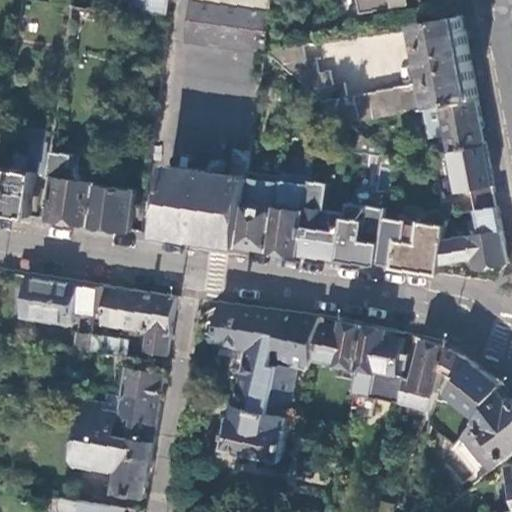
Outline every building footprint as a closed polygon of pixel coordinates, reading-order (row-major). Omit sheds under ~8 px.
[(128,0),(127,8),(171,15),(172,0),(128,0)] [(268,48),(274,0),(194,0),(189,39),(267,51),(268,49),(268,48)] [(360,0),(363,12),(414,2),(413,0),(360,0)] [(121,23),(123,10),(74,4),(72,18),(121,23)] [(479,98),(464,13),(422,20),(437,105),(446,104),(479,98)] [(304,41),(268,48),(268,49),(280,61),(307,57),(304,41)] [(318,56),(307,57),(280,61),(295,74),(320,70),(318,56)] [(332,68),(320,70),(295,74),(309,86),(334,83),(332,68)] [(324,100),(349,96),(346,81),(334,83),(309,86),(324,100)] [(405,112),(421,109),(416,82),(400,86),(405,112)] [(390,114),(405,112),(400,86),(386,89),(390,114)] [(390,114),(386,89),(371,92),(376,117),(390,114)] [(376,117),(371,92),(357,95),(361,120),(376,117)] [(361,120),(357,95),(349,96),(324,100),(350,122),(361,120)] [(488,144),(479,98),(446,104),(450,127),(454,151),(456,150),(488,144)] [(29,168),(1,163),(0,163),(0,210),(33,215),(39,170),(44,170),(50,128),(26,125),(22,151),(30,152),(29,168)] [(454,151),(450,127),(436,129),(439,145),(441,153),(454,151)] [(384,153),(358,130),(355,151),(384,155),(384,153)] [(495,184),(488,144),(456,150),(463,189),(495,184)] [(441,153),(439,145),(427,147),(429,156),(441,153)] [(155,159),(145,231),(234,246),(247,173),(253,151),(236,149),(233,173),(155,159)] [(73,153),(53,150),(50,174),(55,175),(49,217),(93,223),(99,182),(99,181),(76,178),(78,165),(72,164),(73,153)] [(312,174),(283,169),(282,173),(272,249),(301,253),(311,178),(312,174)] [(272,249),(282,173),(247,173),(234,246),(272,249)] [(311,178),(301,253),(340,258),(343,236),(322,233),(329,180),(311,178)] [(93,223),(132,229),(138,188),(99,182),(93,223)] [(452,210),(469,211),(470,195),(453,193),(452,210)] [(348,201),(343,236),(340,258),(380,264),(389,207),(348,201)] [(499,205),(478,209),(482,233),(444,239),(441,262),(475,256),(477,267),(509,261),(499,205)] [(444,239),(446,225),(423,222),(420,243),(399,239),(395,266),(440,272),(441,262),(444,239)] [(96,308),(100,284),(36,275),(32,297),(27,296),(24,313),(74,321),(77,305),(96,308)] [(147,348),(168,351),(178,295),(109,285),(104,319),(150,328),(147,348)] [(248,346),(236,403),(264,410),(284,310),(221,301),(216,341),(248,346)] [(225,448),(282,460),(289,429),(292,415),(290,414),(296,388),(308,390),(322,316),(284,310),(264,410),(236,403),(233,418),(231,417),(225,448)] [(368,324),(346,320),(345,325),(326,322),(320,358),(360,365),(368,324)] [(368,324),(360,365),(378,368),(373,397),(403,401),(404,399),(407,380),(408,376),(409,373),(401,372),(407,336),(390,333),(391,328),(368,324)] [(104,351),(126,354),(129,338),(92,332),(90,349),(104,351)] [(407,380),(404,399),(435,405),(438,389),(441,390),(451,347),(426,338),(415,378),(415,382),(407,380)] [(155,438),(165,372),(154,370),(156,358),(126,354),(104,351),(103,362),(129,366),(125,389),(119,388),(118,394),(124,395),(121,410),(118,432),(155,438)] [(505,383),(476,362),(451,392),(480,415),(502,386),(505,383)] [(502,386),(480,415),(455,448),(481,481),(511,456),(511,398),(511,400),(502,386)] [(145,497),(155,438),(118,432),(121,410),(107,407),(108,400),(86,397),(83,412),(81,414),(80,424),(83,431),(82,438),(78,441),(76,449),(74,451),(73,457),(77,463),(83,464),(86,462),(93,463),(96,466),(119,470),(116,492),(145,497)] [(292,415),(289,429),(295,431),(298,416),(292,415)] [(143,511),(144,509),(60,496),(58,507),(59,511),(143,511)]
